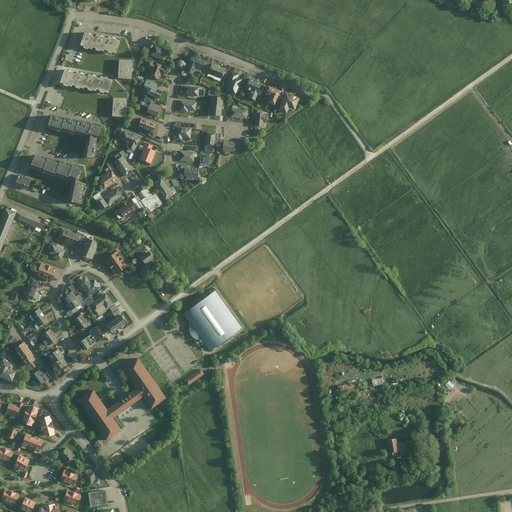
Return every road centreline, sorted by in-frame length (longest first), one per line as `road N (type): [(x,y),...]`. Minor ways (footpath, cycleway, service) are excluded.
road 1 (track): [(185,293),(511,56)]
road 2 (track): [(328,190),(454,368),(494,386)]
road 3 (residential): [(139,326),(102,274),(69,270),(52,298),(80,368)]
road 4 (residential): [(70,14),(0,195)]
road 5 (residential): [(180,38),(320,92)]
road 6 (track): [(364,511),(511,491)]
road 7 (residential): [(50,399),(117,487),(123,511)]
